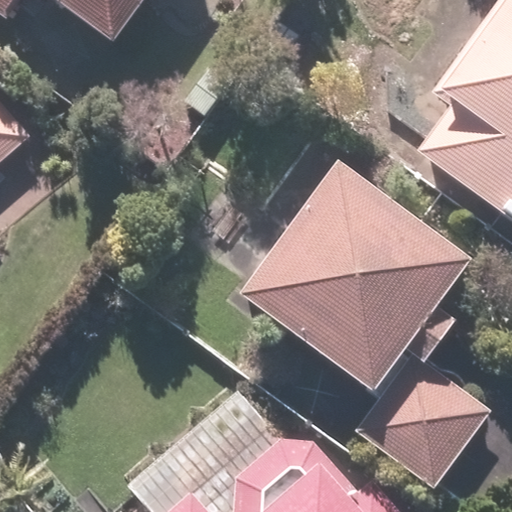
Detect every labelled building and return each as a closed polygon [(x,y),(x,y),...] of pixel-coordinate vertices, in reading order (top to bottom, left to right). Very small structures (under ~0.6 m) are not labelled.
[(0,0),(0,14),(11,0),(23,0),(96,61),(147,0),(0,0)] [(511,0),(495,0),(424,97),(446,113),(408,165),(489,225),(501,209),(511,216),(511,0)] [(0,163),(23,144),(0,115),(0,163)] [(366,408),(347,432),(423,491),(481,417),(416,367),(450,323),(427,306),(454,271),(327,172),(227,300),(355,399),(366,408)] [(394,511),(367,482),(352,495),(308,445),(278,443),(233,394),(126,491),(144,511),(394,511)]
